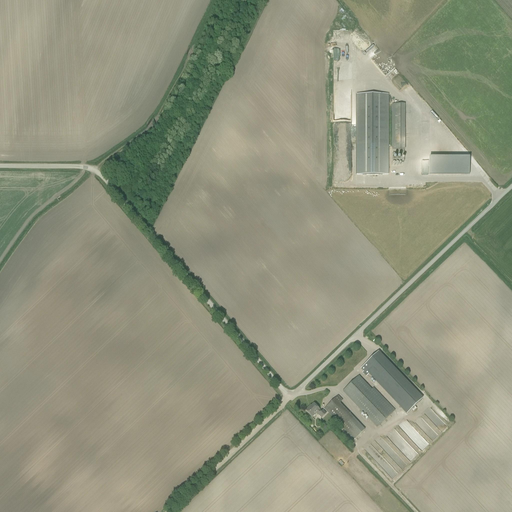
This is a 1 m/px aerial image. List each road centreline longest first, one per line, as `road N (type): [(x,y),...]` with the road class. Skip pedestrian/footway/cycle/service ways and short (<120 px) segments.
road 1 (unclassified): [(290,397),(94,169),(0,166)]
road 2 (unclassified): [(290,397),(511,185)]
road 3 (track): [(94,169),(161,108),(214,0)]
road 4 (track): [(290,397),(169,511)]
road 5 (track): [(415,511),(355,449),(371,431),(337,389)]
